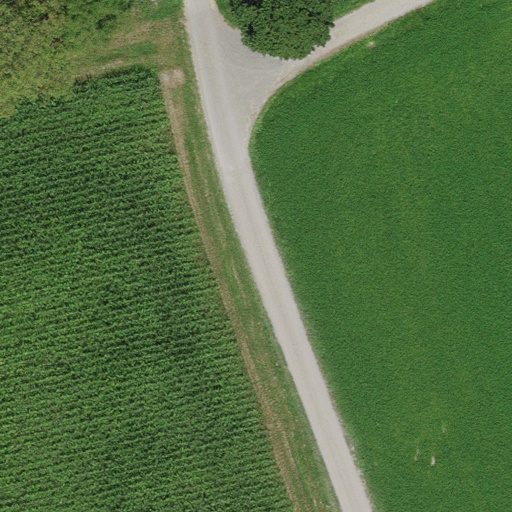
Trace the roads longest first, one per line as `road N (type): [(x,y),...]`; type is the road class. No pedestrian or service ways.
road 1 (track): [(358,511),(238,173),(214,72)]
road 2 (track): [(410,0),(312,45),(214,72)]
